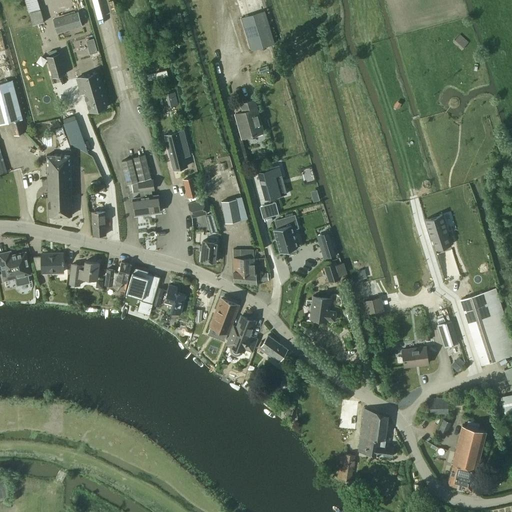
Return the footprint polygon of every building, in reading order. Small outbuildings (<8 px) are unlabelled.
[(265,10),(241,17),(251,51),(275,44),(265,10)] [(78,12),(54,19),(58,33),(82,26),(78,12)] [(48,57),(53,78),(66,74),(60,53),(48,57)] [(90,111),(107,106),(97,73),(77,78),(82,93),(85,92),(90,111)] [(165,75),(146,79),(148,85),(167,81),(165,75)] [(244,112),(236,114),(239,123),(243,121),(247,136),(264,132),(257,108),(244,112)] [(21,119),(11,122),(14,135),(25,132),(21,119)] [(184,130),(165,134),(174,169),(187,166),(183,148),(188,146),(184,130)] [(71,172),(70,154),(46,155),(47,173),(71,172)] [(128,183),(138,180),(150,177),(144,154),(132,157),(121,160),(128,183)] [(278,166),(258,172),(260,180),(261,180),(262,184),(261,184),(265,200),(280,196),(275,176),(281,175),(278,166)] [(71,172),(47,173),(49,216),(72,215),(71,172)] [(198,193),(196,184),(194,176),(183,179),(188,198),(199,195),(198,193)] [(138,180),(139,187),(140,190),(144,190),(145,196),(133,197),(136,215),(160,211),(158,194),(151,195),(150,189),(153,189),(152,179),(151,179),(150,177),(138,180)] [(319,200),(316,189),(310,191),(313,202),(319,200)] [(207,214),(204,199),(188,203),(191,217),(207,214)] [(241,219),(237,199),(221,201),(225,222),(241,219)] [(276,202),(270,204),(273,216),(279,214),(276,202)] [(106,234),(105,211),(92,212),(93,235),(106,234)] [(278,229),(274,230),(280,252),(285,251),(285,253),(294,251),(293,249),(297,248),(292,229),(298,228),(295,215),(275,220),(278,229)] [(442,215),(425,220),(431,238),(432,237),(436,249),(450,245),(446,233),(447,232),(442,215)] [(216,262),(218,242),(202,240),(200,261),(216,262)] [(326,250),(321,251),(324,260),(335,256),(331,242),(324,244),(326,250)] [(255,273),(254,258),(254,249),(233,249),(233,258),(234,258),(235,271),(234,271),(235,281),(256,283),(256,273),(255,273)] [(6,252),(0,252),(0,262),(4,280),(5,280),(4,279),(16,276),(16,279),(18,280),(20,281),(22,281),(25,280),(26,278),(27,276),(26,274),(31,273),(26,251),(7,255),(6,252)] [(64,272),(63,253),(41,253),(41,256),(33,256),(36,269),(42,269),(42,273),(64,272)] [(80,285),(81,277),(98,279),(100,263),(85,261),(85,265),(72,264),(69,283),(80,285)] [(129,275),(133,261),(132,261),(131,264),(121,261),(118,272),(115,272),(115,269),(107,268),(104,284),(110,285),(118,291),(124,282),(127,282),(129,275)] [(341,278),(336,262),(323,266),(329,282),(341,278)] [(131,278),(127,293),(138,296),(142,297),(138,310),(149,313),(157,285),(145,282),(148,273),(148,271),(134,267),(131,278)] [(165,299),(172,302),(170,311),(180,314),(186,294),(177,292),(178,287),(169,284),(165,299)] [(158,287),(156,292),(152,305),(159,307),(164,289),(158,287)] [(511,336),(496,288),(457,300),(475,358),(477,366),(511,354),(511,336)] [(337,311),(329,310),(331,298),(313,295),(312,305),(310,305),(309,310),(311,310),(310,318),(335,322),(337,311)] [(215,314),(210,326),(228,333),(238,305),(221,298),(216,310),(219,311),(218,315),(215,314)] [(234,325),(226,345),(229,345),(228,346),(230,347),(230,349),(230,351),(232,354),(233,355),(236,356),(238,356),(239,356),(241,355),(242,354),(243,352),(245,353),(246,350),(252,352),(257,338),(251,336),(256,321),(241,315),(237,326),(234,325)] [(451,321),(438,325),(445,347),(459,342),(451,321)] [(181,333),(180,334),(180,336),(182,337),(184,337),(185,336),(190,337),(191,334),(186,332),(186,330),(184,328),(182,329),(181,330),(181,333)] [(268,355),(278,342),(269,336),(264,343),(262,342),(258,347),(268,355)] [(288,349),(278,342),(268,355),(278,362),(288,349)] [(402,349),(404,364),(420,362),(420,364),(428,363),(426,346),(402,349)] [(459,359),(451,367),(456,372),(464,364),(459,359)] [(284,368),(282,380),(288,381),(290,369),(284,368)] [(248,370),(244,379),(252,382),(255,373),(253,372),(248,370)] [(281,380),(281,388),(289,389),(290,381),(281,380)] [(511,412),(511,393),(500,397),(506,414),(511,412)] [(449,415),(448,397),(429,398),(430,416),(449,415)] [(388,415),(365,408),(359,451),(393,455),(394,448),(385,446),(388,415)] [(443,418),(436,435),(445,438),(452,422),(443,418)] [(452,464),(477,470),(486,430),(462,424),(452,464)] [(352,480),(356,455),(344,453),(344,455),(340,455),(339,463),(343,463),(342,468),(339,467),(337,478),(352,480)] [(472,490),(477,470),(452,464),(447,484),(472,490)] [(7,474),(0,475),(0,497),(8,496),(6,486),(9,485),(7,474)]
